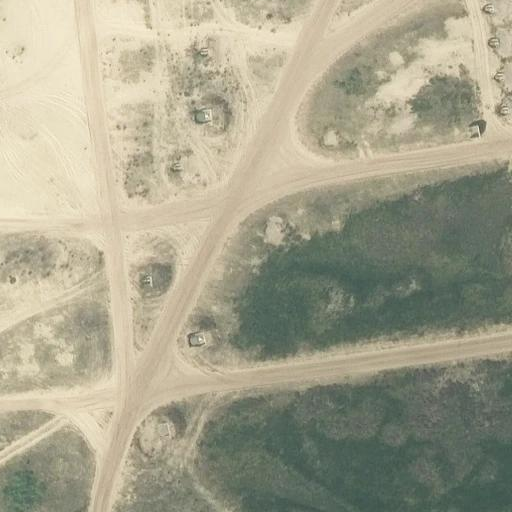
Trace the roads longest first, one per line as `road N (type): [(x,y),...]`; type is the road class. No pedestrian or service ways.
road 1 (track): [(96,511),(135,391),(290,86),(399,0)]
road 2 (track): [(135,391),(511,340)]
road 3 (track): [(234,188),(511,143)]
road 4 (track): [(135,391),(0,406)]
